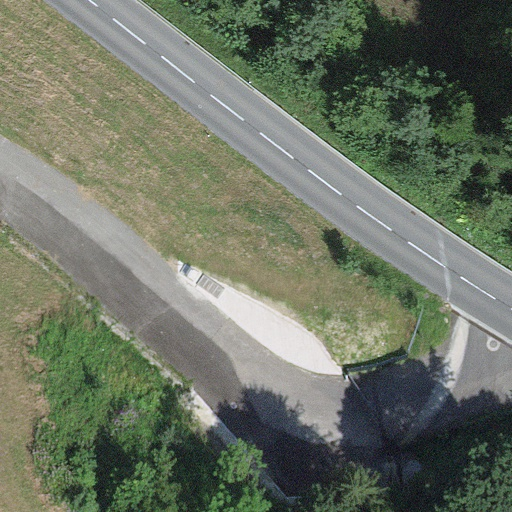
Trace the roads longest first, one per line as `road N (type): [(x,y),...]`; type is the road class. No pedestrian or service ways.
road 1 (track): [(0,177),(128,271),(307,426),(394,441),(440,423),(480,391),(511,349)]
road 2 (primary): [(511,309),(374,219),(89,0)]
